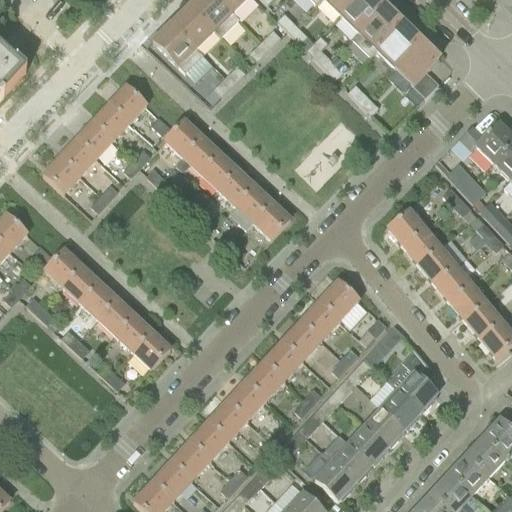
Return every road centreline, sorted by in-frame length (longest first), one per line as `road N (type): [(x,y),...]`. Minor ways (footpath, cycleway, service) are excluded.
road 1 (residential): [(82,501),(329,236)]
road 2 (residential): [(380,511),(464,420),(467,400),(329,236)]
road 3 (residential): [(329,236),(112,31)]
road 4 (residential): [(329,236),(497,68)]
